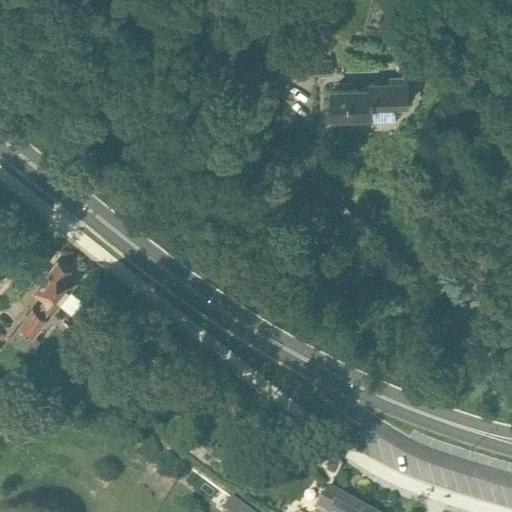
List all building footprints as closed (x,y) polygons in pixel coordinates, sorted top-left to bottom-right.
[(317,50),(317,74),(332,74),(332,57),(330,57),(330,50),(317,50)] [(372,104),(408,103),(407,81),(371,82),(371,87),(331,89),(332,116),(372,114),(372,104)] [(53,310),(78,280),(68,272),(71,269),(58,259),(33,289),(45,299),(43,302),(44,303),(38,311),(33,307),(10,336),(30,351),(38,339),(33,335),(46,319),(44,317),(51,309),(53,310)] [(322,452),(311,446),(303,460),(315,466),(322,452)] [(362,511),(360,511),(329,494),(318,511),(362,511)]
